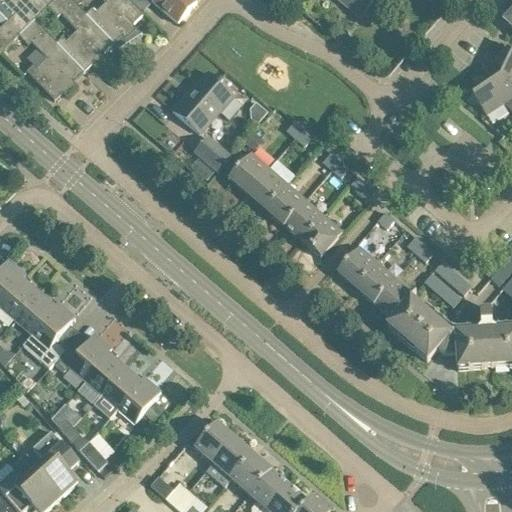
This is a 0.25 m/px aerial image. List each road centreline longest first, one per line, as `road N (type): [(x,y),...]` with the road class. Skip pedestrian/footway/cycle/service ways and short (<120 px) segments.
road 1 (secondary): [(0,115),(331,399)]
road 2 (residential): [(0,221),(19,202),(42,195),(242,366)]
road 3 (residential): [(511,421),(463,425),(396,403),(349,376),(282,317)]
road 4 (residential): [(282,317),(83,148)]
road 5 (residential): [(99,511),(183,440),(242,366)]
road 6 (residential): [(219,0),(83,148)]
road 7 (residential): [(393,102),(235,0)]
road 8 (residential): [(242,366),(355,467),(370,499)]
road 9 (residential): [(282,317),(407,180)]
road 10 (secondary): [(331,399),(394,459),(433,476),(474,481)]
road 11 (secondary): [(488,452),(416,442),(331,399)]
road 12 (residential): [(511,195),(472,232),(407,180)]
road 13 (residential): [(393,102),(483,0)]
